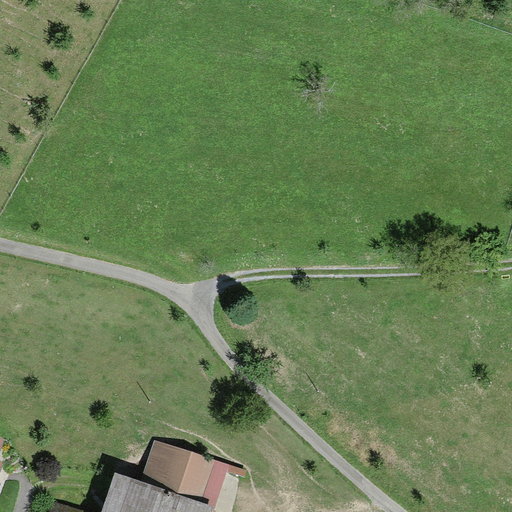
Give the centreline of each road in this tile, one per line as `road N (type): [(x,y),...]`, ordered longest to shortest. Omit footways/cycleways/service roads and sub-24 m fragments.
road 1 (track): [(511,270),(227,283),(197,305)]
road 2 (track): [(197,305),(222,360),(388,511)]
road 3 (track): [(0,246),(135,280),(197,305)]
